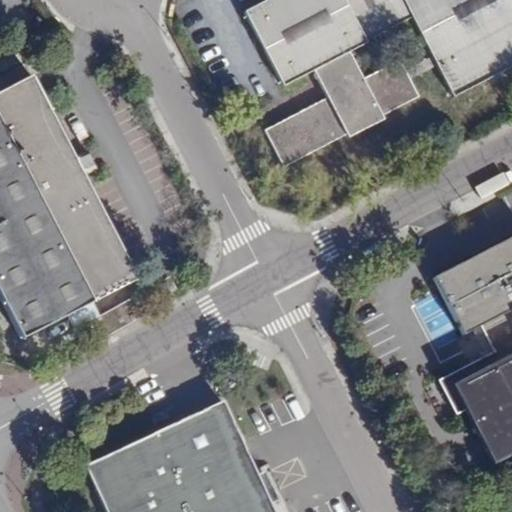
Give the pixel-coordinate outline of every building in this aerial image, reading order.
[(511,0),(267,0),(240,14),(279,88),(309,73),(324,101),(264,132),(282,166),(415,97),(406,79),(402,71),(395,59),(358,79),(344,53),(361,44),(360,42),(406,18),(427,58),(431,65),(450,100),(511,68),(511,0)] [(431,65),(427,58),(402,71),(406,79),(431,65)] [(31,77),(0,93),(0,296),(23,340),(136,279),(31,77)] [(444,140),(435,145),(440,154),(448,150),(444,140)] [(492,350),(436,379),(454,415),(463,410),(489,461),(511,449),(511,236),(433,275),(461,333),(480,324),(492,350)] [(107,337),(154,310),(144,292),(97,320),(107,337)] [(273,511),(224,401),(84,465),(104,511),(273,511)]
